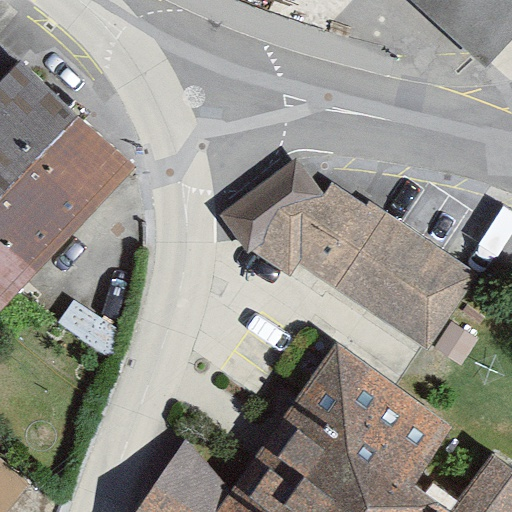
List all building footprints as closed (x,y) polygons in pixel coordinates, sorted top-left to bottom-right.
[(511,0),(407,0),(484,70),(511,39),(511,0)] [(0,58),(12,45),(0,34),(0,58)] [(20,68),(0,88),(0,306),(129,175),(20,68)] [(309,154),(225,218),(278,288),(306,267),(435,359),(490,283),(309,154)] [(511,511),(511,464),(507,461),(480,499),(438,468),(467,428),(353,345),(255,478),(208,444),(157,511),(511,511)] [(0,511),(11,511),(35,485),(0,454),(0,511)]
